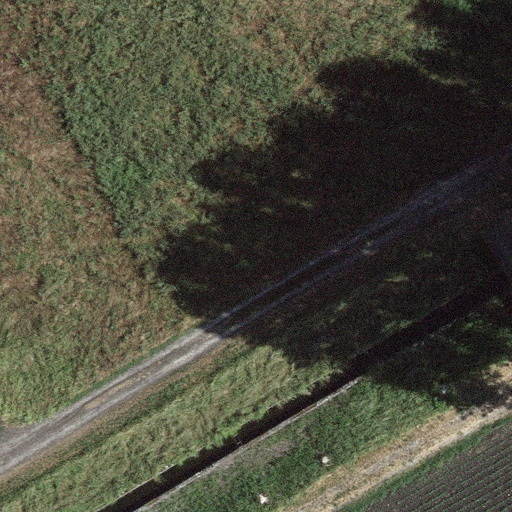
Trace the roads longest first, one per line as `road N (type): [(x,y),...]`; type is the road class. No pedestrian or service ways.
road 1 (track): [(0,474),(476,190)]
road 2 (track): [(511,356),(259,511)]
